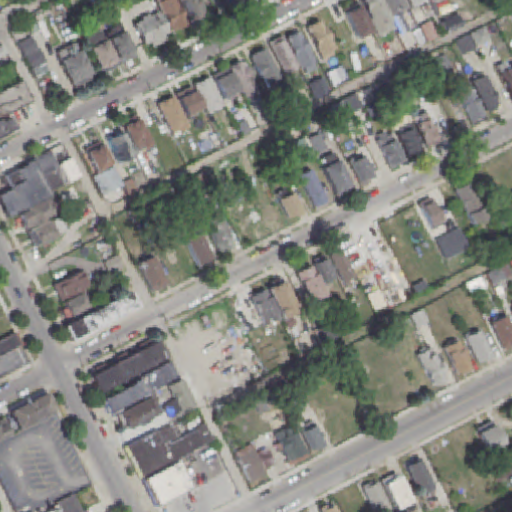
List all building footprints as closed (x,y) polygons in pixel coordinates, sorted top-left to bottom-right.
[(171,32),(156,2),(160,0),(173,0),(186,24),(171,32)] [(189,23),(177,0),(196,0),(204,15),(189,23)] [(220,0),(223,8),(237,5),(235,0),(220,0)] [(377,37),(359,1),(361,0),(378,0),(393,29),(377,37)] [(390,17),(381,0),(401,0),(406,9),(390,17)] [(406,0),(412,10),(426,1),(425,0),(406,0)] [(358,40),(344,13),(358,6),(372,32),(358,40)] [(144,45),(133,25),(157,12),(168,33),(144,45)] [(445,33),(440,23),(456,15),(461,25),(445,33)] [(320,58),(304,28),(319,21),(335,50),(320,58)] [(425,42),(418,27),(430,21),(437,36),(425,42)] [(120,64),(105,34),(120,26),(135,56),(120,64)] [(475,46),(469,34),(482,28),(488,40),(475,46)] [(100,73),(83,39),(99,31),(116,65),(100,73)] [(299,69),(283,39),(298,31),(314,61),(299,69)] [(461,54),(455,41),(467,36),(473,48),(461,54)] [(24,56),(17,44),(30,37),(37,50),(24,56)] [(390,61),(382,46),(397,39),(404,53),(390,61)] [(284,74),(270,46),(281,40),(296,68),(284,74)] [(31,70),(24,56),(37,50),(38,49),(45,63),(31,70)] [(265,86),(249,56),(264,49),(280,78),(265,86)] [(69,84),(58,61),(78,51),(89,74),(69,84)] [(439,77),(432,61),(443,55),(451,71),(439,77)] [(244,98),(229,68),(244,60),(259,90),(244,98)] [(332,85),(326,73),(341,66),(346,78),(332,85)] [(511,102),(498,75),(511,66),(511,102)] [(223,100),(211,77),(227,69),(239,91),(223,100)] [(486,113),(470,82),(483,76),(499,106),(486,113)] [(208,115),(193,85),(209,77),(224,107),(208,115)] [(321,95),(314,82),(323,77),(330,90),(321,95)] [(469,121),(451,87),(464,80),(482,115),(469,121)] [(0,116),(0,93),(22,82),(31,101),(0,116)] [(379,101),(373,89),(383,84),(389,96),(379,101)] [(186,118),(174,95),(190,87),(202,109),(186,118)] [(350,114),(343,99),(354,94),(361,108),(350,114)] [(171,134),(156,105),(172,96),(187,126),(171,134)] [(424,148),(410,120),(424,112),(438,140),(424,148)] [(0,135),(0,119),(7,116),(13,129),(0,135)] [(133,150),(121,127),(138,118),(150,142),(133,150)] [(242,136),(236,124),(243,120),(249,132),(242,136)] [(407,158),(393,132),(407,125),(421,151),(407,158)] [(117,163),(105,140),(121,132),(133,155),(117,163)] [(312,156),(304,140),(318,133),(326,149),(312,156)] [(388,168),(374,140),(388,133),(402,161),(388,168)] [(213,147),(210,141),(215,138),(218,144),(213,147)] [(95,174),(83,152),(99,143),(111,165),(95,174)] [(7,217),(0,203),(0,193),(9,189),(2,175),(47,151),(55,167),(69,160),(78,176),(47,192),(49,195),(7,217)] [(359,185),(347,161),(362,153),(374,177),(359,185)] [(334,196),(317,162),(332,154),(350,188),(334,196)] [(312,208),(297,178),(311,171),(326,200),(312,208)] [(189,179),(195,191),(207,185),(201,173),(189,179)] [(128,196),(122,184),(130,179),(136,191),(128,196)] [(470,224),(452,190),(469,181),(487,215),(470,224)] [(286,219),(274,195),(288,187),(301,212),(286,219)] [(427,228),(415,204),(429,197),(441,220),(427,228)] [(24,229),(17,214),(50,198),(58,213),(24,229)] [(129,227),(124,218),(133,213),(138,223),(129,227)] [(37,245),(29,230),(59,215),(66,231),(37,245)] [(218,253),(203,224),(217,217),(232,246),(218,253)] [(444,259),(434,240),(456,230),(465,248),(444,259)] [(195,265),(182,240),(197,232),(210,258),(195,265)] [(342,283),(328,256),(341,250),(355,276),(342,283)] [(108,275),(102,263),(115,256),(122,269),(108,275)] [(152,293),(137,264),(152,256),(167,285),(152,293)] [(321,282),(312,265),(325,258),(334,275),(321,282)] [(310,303),(294,274),(308,267),(324,296),(310,303)] [(491,285),(486,273),(499,267),(505,278),(491,285)] [(59,301),(51,285),(80,271),(88,287),(59,301)] [(470,294),(465,285),(478,278),(483,287),(470,294)] [(280,318),(265,289),(281,280),(297,310),(280,318)] [(68,317),(61,304),(83,292),(90,306),(68,317)] [(261,326),(248,299),(263,292),(276,318),(261,326)] [(70,341),(62,327),(128,293),(136,307),(70,341)] [(415,327),(409,316),(420,310),(426,322),(415,327)] [(511,347),(502,352),(488,324),(504,317),(511,332),(511,347)] [(476,365),(462,337),(478,329),(492,357),(476,365)] [(0,355),(0,340),(12,334),(18,346),(0,355)] [(455,375),(441,347),(456,339),(471,367),(455,375)] [(88,377),(97,393),(162,359),(153,342),(88,377)] [(430,387),(414,356),(430,348),(446,378),(430,387)] [(109,414),(102,399),(170,364),(177,379),(109,414)] [(179,411),(166,388),(181,380),(197,409),(171,423),(168,417),(179,411)] [(17,430),(8,412),(45,393),(54,411),(17,430)] [(126,430),(117,414),(149,397),(157,414),(126,430)] [(0,438),(0,421),(2,420),(9,434),(0,438)] [(309,449),(298,429),(312,421),(323,442),(309,449)] [(486,455),(475,433),(492,424),(503,446),(486,455)] [(140,476),(126,449),(170,427),(176,439),(202,426),(209,440),(140,476)] [(288,463),(276,442),(293,432),(305,454),(288,463)] [(248,483),(236,459),(252,451),(264,475),(248,483)] [(418,495),(403,465),(418,457),(432,488),(418,495)] [(154,506),(141,480),(178,461),(191,488),(154,506)] [(394,510),(379,482),(394,475),(408,503),(394,510)] [(385,511),(373,511),(361,489),(375,483),(389,510),(385,511)] [(29,511),(31,511),(45,511),(55,507),(54,504),(71,495),(80,511),(82,511),(84,511),(29,511)]
